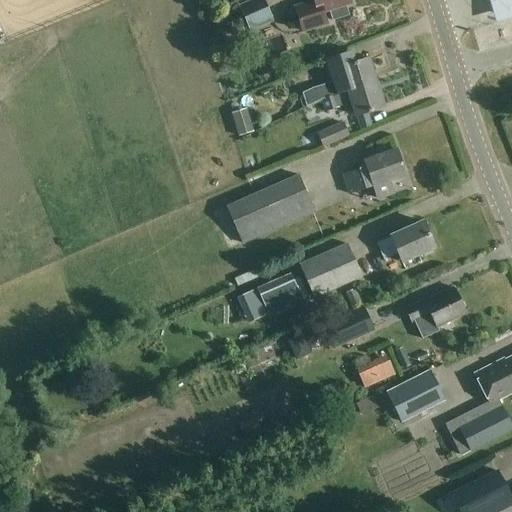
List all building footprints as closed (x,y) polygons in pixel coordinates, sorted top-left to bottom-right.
[(251,33),(274,22),(263,0),(255,0),(239,7),(251,33)] [(349,13),(346,3),(351,2),(350,0),(314,0),(293,7),(301,33),(326,25),(322,11),(329,8),(332,18),(349,13)] [(495,22),(511,17),(511,0),(488,0),(493,14),(495,22)] [(240,24),(231,27),(233,35),(243,32),(240,24)] [(302,93),(301,94),(306,106),(320,98),(321,98),(348,89),(376,80),(369,57),(368,57),(358,60),(356,60),(353,50),(326,61),(327,62),(328,68),(329,70),(330,73),(332,79),(333,82),(329,83),(328,83),(320,86),(312,88),(302,93)] [(321,98),(320,98),(324,112),(352,103),(355,114),(383,106),(376,80),(348,89),(321,98)] [(231,114),(238,136),(253,132),(246,109),(231,114)] [(323,148),(349,138),(344,124),(318,134),(323,148)] [(405,172),(398,151),(365,162),(366,164),(344,172),(350,191),(372,183),(377,199),(392,194),(387,178),(405,172)] [(243,246),(316,214),(299,176),(260,193),(226,208),(243,246)] [(389,238),(377,244),(386,263),(397,257),(400,265),(435,249),(422,220),(388,235),(389,238)] [(314,300),(362,280),(347,245),(299,265),(314,300)] [(255,271),(233,281),(235,283),(237,288),(258,278),(256,273),(255,271)] [(270,319),(304,304),(291,275),(257,290),(270,319)] [(466,312),(452,286),(424,301),(423,300),(405,309),(412,323),(414,321),(423,339),(440,330),(438,327),(466,312)] [(350,304),(340,309),(343,316),(363,307),(355,289),(345,294),(350,304)] [(335,352),(375,332),(363,307),(323,327),(335,352)] [(315,335),(305,339),(312,352),(321,348),(315,335)] [(301,336),(287,343),(296,361),(309,354),(301,336)] [(511,354),(496,362),(495,360),(474,369),(490,402),(511,391),(511,354)] [(357,371),(365,391),(396,377),(387,358),(357,371)] [(430,371),(386,393),(401,422),(444,400),(430,371)] [(384,395),(364,402),(368,415),(388,409),(384,395)] [(487,398),(446,415),(451,428),(492,411),(487,398)] [(511,429),(502,410),(461,430),(471,450),(511,430),(511,429)] [(248,421),(252,434),(277,427),(274,413),(248,421)] [(497,470),(449,494),(457,511),(481,511),(510,498),(497,470)]
